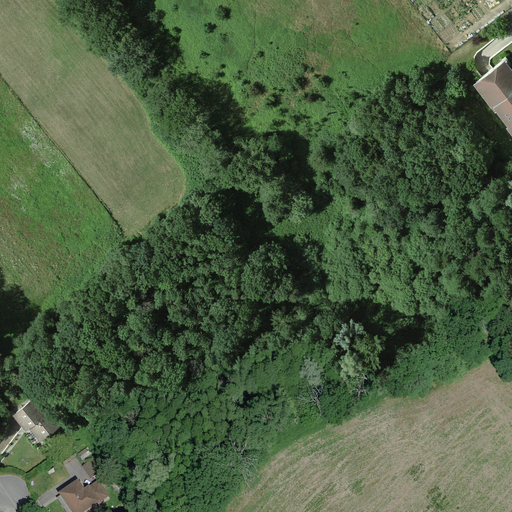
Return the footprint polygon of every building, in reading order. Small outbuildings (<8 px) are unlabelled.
[(511,69),(502,56),(470,80),(491,109),(492,108),(503,122),(502,124),(511,136),(511,69)] [(27,427),(30,425),(41,438),(58,425),(46,410),(43,412),(32,399),(16,412),(27,427)] [(98,459),(86,467),(92,477),(104,469),(98,459)] [(89,491),(82,482),(77,485),(84,495),(89,491)] [(84,495),(77,485),(62,496),(72,511),(84,511),(96,504),(107,498),(102,491),(93,498),(89,491),(84,495)] [(102,491),(98,485),(89,491),(93,498),(102,491)] [(84,511),(72,511),(62,496),(57,499),(66,511),(101,511),(96,504),(84,511)]
